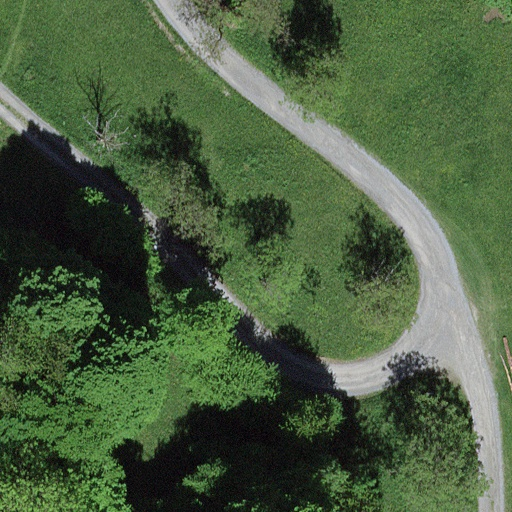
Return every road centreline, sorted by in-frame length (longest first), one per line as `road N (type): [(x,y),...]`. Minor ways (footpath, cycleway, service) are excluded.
road 1 (track): [(460,332),(387,376),(357,384),(321,381),(276,360),(135,215),(0,105)]
road 2 (track): [(170,0),(191,30),(411,221),(460,332)]
road 3 (track): [(460,332),(482,408),(486,511)]
